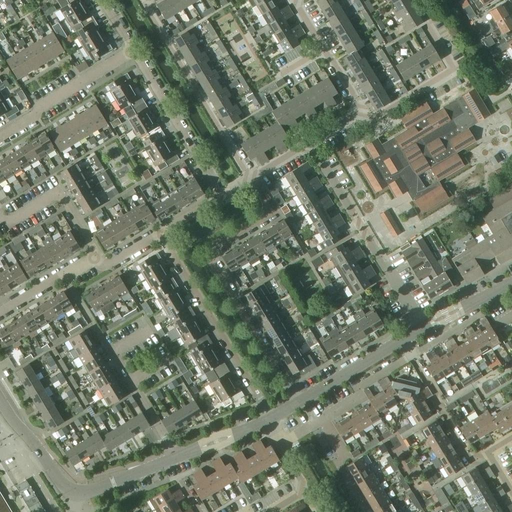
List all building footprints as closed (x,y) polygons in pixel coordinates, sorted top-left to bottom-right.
[(59,9),(65,18),(83,8),(78,0),(62,0),(57,3),(61,8),(59,9)] [(174,16),(164,0),(163,0),(155,5),(156,7),(165,21),(174,16)] [(176,0),(164,0),(174,16),(182,10),(176,0)] [(188,0),(176,0),(182,10),(191,5),(188,0)] [(252,8),(251,8),(257,18),(261,15),(276,6),(273,1),(275,0),(265,0),(256,6),(252,8)] [(319,0),(316,2),(321,11),(336,2),(335,0),(319,0)] [(395,8),(391,10),(394,15),(411,5),(408,0),(399,0),(392,4),(395,8)] [(462,0),(460,1),(459,2),(462,8),(464,7),(468,4),(465,0),(462,0)] [(468,0),(471,4),(474,3),(478,9),(483,6),(492,0),(468,0)] [(336,2),(321,11),(327,20),(342,11),(336,2)] [(47,9),(48,9),(45,4),(40,7),(43,12),(47,9)] [(479,27),(482,31),(508,15),(501,4),(490,11),(494,18),(479,27)] [(401,17),(403,22),(417,14),(411,5),(394,15),(397,20),(401,17)] [(261,15),(267,24),(290,10),(288,6),(279,11),(276,6),(261,15)] [(83,8),(65,18),(70,27),(73,33),(75,32),(94,20),(91,14),(88,16),(83,8)] [(287,25),(284,20),(293,15),(290,10),(267,24),(270,29),(267,31),(269,36),(273,34),(287,25)] [(342,11),(327,20),(332,29),(347,20),(342,11)] [(417,14),(403,22),(406,26),(402,28),(405,33),(422,23),(417,14)] [(511,22),(508,15),(482,31),(484,36),(499,27),(503,33),(511,27),(511,22)] [(77,38),(82,47),(100,36),(95,27),(97,25),(94,20),(75,32),(78,37),(77,38)] [(347,20),(332,29),(337,38),(352,28),(347,20)] [(176,26),(177,29),(171,32),(174,36),(180,32),(179,32),(183,30),(179,24),(176,26)] [(273,34),(278,43),(301,29),(299,25),(290,30),(287,25),(273,34)] [(352,28),(337,38),(343,46),(358,37),(352,28)] [(301,29),(278,43),(284,52),(299,44),(296,38),(304,33),(301,29)] [(479,33),(476,35),(479,40),(482,39),(485,37),(484,36),(482,31),(479,33)] [(52,32),(43,38),(54,56),(64,51),(52,32)] [(173,40),(178,49),(195,38),(193,34),(189,36),(186,32),(173,40)] [(496,53),(497,54),(508,48),(511,53),(511,52),(511,33),(498,42),(499,45),(494,49),(496,53)] [(66,37),(61,41),(64,46),(71,42),(68,36),(66,37)] [(100,36),(82,47),(88,56),(89,55),(92,60),(99,56),(100,56),(112,49),(108,43),(105,44),(100,36)] [(258,36),(253,39),(256,44),(261,41),(258,36)] [(358,37),(343,46),(348,55),(358,49),(363,46),(358,37)] [(43,38),(34,44),(45,62),(54,56),(43,38)] [(178,49),(184,58),(197,50),(194,45),(198,43),(195,38),(178,49)] [(4,43),(10,53),(13,51),(7,41),(4,43)] [(34,44),(24,49),(35,68),(45,62),(34,44)] [(432,44),(422,50),(431,64),(440,59),(441,59),(432,44)] [(24,49),(15,55),(26,74),(35,68),(24,49)] [(348,55),(344,58),(349,67),(363,58),(358,49),(348,55)] [(184,58),(189,67),(206,57),(204,53),(200,55),(197,50),(184,58)] [(422,50),(413,55),(422,70),(431,64),(422,50)] [(26,74),(15,55),(6,60),(5,61),(17,79),(26,74)] [(413,55),(405,60),(414,75),(422,70),(413,55)] [(189,67),(194,75),(208,67),(205,63),(209,60),(206,57),(189,67)] [(363,58),(349,67),(354,76),(369,67),(363,58)] [(414,75),(405,60),(396,66),(405,81),(414,75)] [(76,67),(79,72),(88,67),(85,61),(76,67)] [(194,75),(200,84),(217,74),(214,69),(210,71),(208,67),(194,75)] [(369,67),(354,76),(359,84),(374,76),(369,67)] [(109,91),(115,100),(133,89),(127,81),(130,79),(127,73),(114,81),(107,85),(110,90),(109,91)] [(200,84),(205,93),(218,85),(216,81),(220,78),(217,74),(200,84)] [(374,76),(359,84),(365,93),(379,84),(374,76)] [(275,82),(278,88),(285,83),(282,78),(275,82)] [(309,89),(318,104),(324,101),(329,109),(337,104),(332,96),(337,93),(327,78),(309,89)] [(236,81),(230,84),(232,89),(239,85),(236,80),(236,81)] [(258,93),(261,98),(277,88),(274,83),(258,93)] [(379,84),(365,93),(370,102),(385,93),(379,84)] [(205,93),(210,102),(227,92),(225,87),(221,89),(218,85),(205,93)] [(381,145),(377,138),(364,146),(371,159),(358,167),(374,193),(387,185),(395,198),(408,190),(410,194),(422,213),(448,198),(437,180),(464,165),(457,153),(477,141),(469,128),(472,126),(492,115),(476,88),(433,114),(425,101),(398,117),(406,130),(381,145)] [(121,108),(124,113),(144,101),(140,96),(138,98),(133,89),(115,100),(120,109),(121,108)] [(318,104),(309,89),(290,100),(300,116),(305,113),(310,121),(318,116),(313,108),(318,104)] [(210,102),(216,110),(229,102),(226,98),(230,96),(227,92),(210,102)] [(252,93),(245,97),(248,103),(251,101),(255,98),(254,96),(252,93)] [(385,93),(370,102),(376,111),(390,102),(385,93)] [(266,108),(252,116),(255,121),(271,112),(273,111),(265,99),(262,101),(266,108)] [(10,109),(4,100),(2,101),(0,102),(0,115),(3,114),(7,119),(8,118),(15,114),(19,112),(15,106),(10,109)] [(290,100),(271,112),(277,122),(281,127),(286,124),(292,132),(300,127),(294,119),(300,116),(290,100)] [(126,119),(132,129),(150,118),(145,109),(147,107),(144,101),(124,113),(128,119),(126,119)] [(229,102),(216,110),(221,119),(238,109),(241,107),(238,102),(231,106),(229,102)] [(95,105),(86,111),(97,129),(107,123),(96,105),(95,105)] [(238,109),(221,119),(226,128),(240,120),(237,116),(241,114),(238,109)] [(86,111),(77,116),(88,135),(97,129),(86,111)] [(107,116),(110,122),(116,119),(112,113),(107,116)] [(77,116),(67,122),(78,141),(88,135),(77,116)] [(139,137),(142,142),(161,130),(158,125),(155,126),(150,118),(132,129),(137,138),(139,137)] [(67,122),(58,128),(69,146),(78,141),(67,122)] [(287,137),(281,127),(277,122),(259,133),(268,148),(274,145),(279,154),(286,149),(281,141),(287,137)] [(69,146),(58,128),(49,134),(60,152),(69,146)] [(143,148),(149,157),(167,146),(162,138),(165,136),(161,130),(142,142),(145,147),(143,148)] [(45,133),(36,139),(46,155),(55,149),(45,133)] [(259,133),(240,144),(249,160),(254,157),(260,165),(268,160),(263,152),(268,148),(259,133)] [(36,139),(28,144),(38,160),(46,155),(36,139)] [(28,144),(20,149),(30,165),(38,160),(28,144)] [(167,146),(149,157),(155,167),(156,166),(159,171),(166,167),(179,159),(175,153),(173,155),(167,146)] [(20,149),(12,154),(22,170),(30,165),(20,149)] [(12,154),(4,159),(8,165),(13,175),(22,170),(12,154)] [(488,159),(493,166),(501,161),(497,154),(488,159)] [(4,159),(0,161),(0,170),(5,180),(13,175),(8,165),(4,159)] [(60,172),(65,181),(81,171),(76,163),(60,172)] [(306,164),(284,176),(290,185),(304,177),(301,172),(310,167),(307,163),(306,163),(306,164)] [(140,174),(145,181),(152,177),(147,170),(140,174)] [(65,181),(70,189),(86,179),(81,171),(65,181)] [(492,235),(476,244),(486,261),(494,256),(499,265),(511,256),(511,171),(503,177),(506,182),(507,183),(486,196),(494,209),(481,217),(492,235)] [(304,177),(290,185),(296,195),(318,181),(316,177),(307,182),(304,177)] [(193,178),(184,184),(194,199),(203,194),(193,178)] [(70,189),(75,197),(91,188),(86,179),(70,189)] [(318,181),(296,195),(301,204),(316,195),(313,191),(321,186),(318,181)] [(184,184),(176,189),(185,205),(194,199),(184,184)] [(75,197),(80,205),(96,196),(91,188),(75,197)] [(176,189),(167,194),(177,210),(185,205),(176,189)] [(167,194),(159,199),(168,215),(177,210),(167,194)] [(316,195),(301,204),(307,214),(330,200),(327,196),(319,201),(316,195)] [(0,203),(1,205),(10,199),(7,196),(0,200),(0,203)] [(96,196),(80,205),(85,214),(101,204),(96,196)] [(168,215),(159,199),(153,203),(150,199),(147,201),(149,205),(159,221),(168,215)] [(330,200),(307,214),(313,223),(327,214),(324,209),(332,204),(330,200)] [(144,202),(136,208),(146,224),(154,219),(144,202)] [(286,205),(280,208),(284,215),(290,212),(286,205)] [(136,208),(128,213),(138,229),(146,224),(136,208)] [(100,209),(94,213),(96,216),(98,218),(103,215),(101,212),(102,212),(100,209)] [(383,213),(379,215),(382,220),(390,215),(387,210),(383,213)] [(120,212),(117,214),(119,218),(129,234),(138,229),(128,213),(123,216),(120,212)] [(327,214),(313,223),(318,232),(341,219),(338,214),(330,219),(327,214)] [(390,215),(382,220),(392,238),(401,233),(390,215)] [(119,218),(111,223),(121,239),(129,234),(119,218)] [(341,219),(318,232),(324,241),(319,244),(319,245),(322,249),(338,240),(335,235),(338,233),(335,228),(343,223),(341,219)] [(283,220),(274,226),(283,241),(292,236),(283,220)] [(111,223),(103,228),(113,244),(121,239),(111,223)] [(113,244),(103,228),(101,224),(97,226),(99,230),(94,233),(104,249),(113,244)] [(274,226),(265,231),(275,246),(283,241),(274,226)] [(69,231),(61,236),(70,252),(79,247),(69,231)] [(265,231),(256,236),(266,252),(275,246),(265,231)] [(61,236),(53,241),(62,257),(70,252),(61,236)] [(256,236),(248,242),(257,257),(266,252),(256,236)] [(410,245),(410,246),(401,252),(402,254),(403,253),(423,285),(421,286),(430,300),(453,286),(448,279),(455,275),(445,257),(436,262),(422,238),(410,245)] [(42,243),(45,246),(54,262),(62,257),(53,241),(48,244),(46,241),(42,243)] [(259,260),(257,257),(248,242),(239,247),(248,262),(250,265),(259,260)] [(340,244),(324,254),(327,258),(328,259),(329,258),(335,267),(338,265),(361,252),(360,250),(358,247),(350,252),(347,247),(343,249),(340,244)] [(486,261),(476,244),(451,259),(463,280),(466,284),(483,274),(478,266),(486,261)] [(45,246),(36,251),(46,267),(54,262),(45,246)] [(239,247),(230,252),(238,265),(239,268),(248,262),(239,247)] [(313,249),(307,253),(310,258),(317,255),(313,249)] [(38,272),(46,267),(36,251),(31,255),(29,250),(26,252),(28,256),(38,272)] [(238,265),(230,252),(221,258),(230,273),(239,268),(238,265)] [(338,265),(335,267),(340,276),(358,266),(355,261),(363,256),(361,252),(338,265)] [(140,270),(146,280),(163,269),(158,261),(161,259),(157,253),(146,260),(138,264),(141,270),(140,270)] [(20,262),(30,277),(38,272),(28,256),(20,262)] [(315,260),(311,262),(314,269),(319,266),(315,260)] [(9,268),(18,284),(27,279),(17,263),(9,268)] [(8,284),(10,289),(18,284),(9,268),(6,265),(3,267),(5,270),(1,273),(8,284)] [(358,266),(340,276),(346,286),(349,284),(372,270),(369,266),(361,271),(358,266)] [(153,288),(156,293),(175,282),(171,276),(169,278),(163,269),(146,280),(151,289),(153,288)] [(349,284),(346,286),(352,295),(369,285),(366,280),(375,275),(372,270),(349,284)] [(130,278),(126,272),(121,275),(125,281),(130,278)] [(1,273),(0,273),(0,290),(2,294),(10,289),(8,284),(1,273)] [(119,276),(110,281),(120,297),(129,292),(119,276)] [(325,286),(330,283),(327,278),(322,281),(325,286)] [(110,281),(102,286),(112,302),(120,297),(110,281)] [(157,299),(163,309),(181,298),(175,289),(178,287),(175,282),(156,293),(159,298),(157,299)] [(245,295),(250,305),(269,293),(263,284),(245,295)] [(102,286),(94,291),(106,311),(114,306),(112,302),(102,286)] [(94,291),(85,296),(92,308),(95,312),(95,313),(100,310),(102,313),(106,311),(94,291)] [(336,292),(331,296),(334,300),(341,296),(338,291),(336,292)] [(63,292),(54,297),(60,307),(64,313),(67,317),(75,312),(73,308),(73,307),(63,292)] [(269,293),(250,305),(255,313),(271,304),(274,302),(269,293)] [(54,297),(46,302),(56,318),(64,313),(60,307),(54,297)] [(181,298),(163,309),(168,318),(170,317),(173,321),(192,310),(189,304),(186,306),(181,298)] [(46,302),(38,307),(48,323),(56,318),(46,302)] [(271,304),(255,313),(261,322),(276,313),(271,304)] [(38,307),(30,312),(40,328),(48,323),(38,307)] [(152,313),(149,308),(143,311),(147,317),(152,313)] [(373,309),(364,315),(374,330),(383,325),(373,309)] [(175,328),(180,337),(198,326),(193,318),(196,316),(192,310),(173,321),(176,327),(175,328)] [(362,311),(353,316),(356,320),(365,336),(374,330),(364,315),(362,311)] [(30,312),(22,317),(34,336),(37,334),(35,331),(40,328),(30,312)] [(276,313),(261,322),(266,331),(284,320),(281,315),(280,316),(279,313),(278,312),(276,313)] [(22,317),(14,322),(23,338),(28,335),(30,338),(34,336),(22,317)] [(486,329),(481,332),(491,348),(500,342),(485,318),(481,320),(486,329)] [(266,331),(271,340),(287,330),(286,330),(289,328),(284,320),(266,331)] [(304,320),(300,322),(299,323),(302,328),(307,325),(304,320)] [(356,320),(347,326),(356,341),(365,336),(356,320)] [(14,322),(5,327),(8,331),(17,347),(21,344),(19,341),(23,338),(14,322)] [(187,345),(190,350),(209,338),(206,333),(203,335),(198,326),(180,337),(186,346),(187,345)] [(340,326),(337,328),(348,346),(356,341),(347,326),(342,329),(340,326)] [(8,331),(5,327),(0,330),(0,337),(2,340),(0,341),(0,344),(3,350),(7,348),(12,344),(14,348),(17,347),(8,331)] [(471,327),(466,329),(481,353),(491,348),(481,332),(479,329),(474,333),(471,327)] [(337,328),(328,333),(330,336),(339,351),(348,346),(337,328)] [(467,340),(462,343),(472,359),(481,353),(466,329),(462,332),(467,340)] [(287,330),(271,340),(276,348),(295,337),(294,334),(292,334),(290,335),(287,330)] [(68,340),(73,349),(89,339),(84,331),(68,340)] [(498,334),(502,340),(507,336),(504,331),(498,334)] [(276,348),(282,357),(297,348),(294,342),(300,339),(297,335),(295,337),(276,348)] [(323,337),(319,339),(321,342),(330,357),(332,356),(339,351),(330,336),(324,339),(323,337)] [(192,356),(197,365),(215,354),(210,346),(213,344),(209,338),(190,350),(193,355),(192,356)] [(452,338),(448,340),(463,365),(472,359),(462,343),(457,346),(452,338)] [(73,349),(78,357),(94,347),(89,339),(73,349)] [(448,340),(443,343),(449,352),(444,354),(453,370),(460,366),(463,365),(448,340)] [(78,357),(83,365),(99,355),(94,347),(78,357)] [(282,357),(287,365),(302,356),(297,348),(282,357)] [(434,349),(429,352),(444,376),(453,370),(444,354),(439,357),(434,349)] [(444,376),(429,352),(425,354),(430,363),(425,366),(434,382),(444,376)] [(205,373),(208,378),(227,367),(223,361),(220,363),(215,354),(197,365),(203,374),(205,373)] [(302,356),(287,365),(292,374),(298,371),(302,376),(316,367),(313,362),(309,355),(306,356),(305,354),(303,356),(302,356)] [(99,355),(83,365),(88,373),(104,364),(99,355)] [(498,360),(489,366),(492,371),(496,369),(501,366),(501,365),(498,361),(498,360)] [(15,372),(21,381),(33,373),(28,364),(15,372)] [(93,381),(109,372),(104,364),(88,373),(84,376),(89,384),(93,381)] [(209,384),(215,394),(233,383),(227,374),(230,372),(227,367),(208,378),(211,383),(209,384)] [(479,370),(469,376),(473,382),(482,377),(479,370)] [(109,372),(93,381),(98,390),(114,380),(109,372)] [(21,381),(26,389),(39,381),(33,373),(21,381)] [(52,383),(58,380),(63,376),(61,373),(50,380),(52,383)] [(386,376),(377,381),(382,379),(394,400),(395,400),(396,402),(403,398),(407,380),(397,377),(396,382),(392,381),(390,382),(386,376)] [(469,376),(460,381),(464,388),(470,384),(473,382),(469,376)] [(382,379),(377,381),(378,382),(383,390),(378,393),(387,409),(397,403),(395,400),(394,400),(382,379)] [(98,390),(103,398),(119,388),(114,380),(98,390)] [(416,382),(407,380),(403,398),(407,399),(409,403),(429,391),(427,386),(425,388),(421,390),(419,387),(415,386),(416,382)] [(26,389),(31,397),(43,389),(39,381),(26,389)] [(233,383),(215,394),(220,403),(222,402),(225,407),(232,403),(244,396),(240,390),(238,391),(233,383)] [(364,390),(363,390),(368,400),(370,402),(371,402),(378,415),(379,414),(381,418),(382,417),(383,414),(382,413),(387,409),(378,393),(373,396),(368,388),(368,387),(364,390)] [(119,388),(103,398),(108,406),(124,397),(119,388)] [(31,397),(36,405),(48,398),(43,389),(31,397)] [(432,395),(429,391),(409,403),(405,405),(411,415),(426,405),(423,400),(428,397),(432,395)] [(472,391),(464,395),(467,399),(474,395),(472,391)] [(36,405),(41,414),(53,406),(48,398),(36,405)] [(511,400),(489,414),(497,426),(500,432),(511,425),(511,400)] [(194,401),(186,406),(194,419),(202,414),(194,401)] [(371,402),(370,402),(361,408),(371,423),(381,418),(379,414),(378,415),(371,402)] [(446,406),(448,411),(456,406),(453,402),(446,406)] [(432,415),(426,405),(411,415),(417,424),(432,415)] [(41,414),(46,422),(58,414),(53,406),(41,414)] [(186,406),(177,411),(185,424),(194,419),(186,406)] [(361,408),(352,413),(362,429),(371,423),(361,408)] [(177,411),(169,416),(177,429),(185,424),(177,411)] [(489,414),(487,411),(478,416),(487,431),(497,426),(489,414)] [(142,413),(134,417),(142,431),(150,426),(142,413)] [(352,413),(343,419),(353,435),(357,432),(361,437),(365,435),(361,429),(362,429),(352,413)] [(58,414),(46,422),(50,430),(63,422),(58,414)] [(177,429),(169,416),(161,421),(169,434),(177,429)] [(478,416),(468,422),(478,437),(487,431),(478,416)] [(134,417),(126,423),(134,436),(142,431),(134,417)] [(343,419),(333,425),(343,441),(353,435),(343,419)] [(420,429),(426,439),(441,430),(435,420),(420,429)] [(478,437),(468,422),(459,428),(468,443),(478,437)] [(126,423),(117,428),(125,441),(134,436),(126,423)] [(397,430),(399,435),(406,430),(403,426),(397,430)] [(117,428),(109,433),(117,446),(125,441),(117,428)] [(391,435),(388,430),(382,434),(384,439),(391,435)] [(426,439),(431,448),(447,439),(441,430),(426,439)] [(105,445),(98,432),(89,437),(97,450),(105,445)] [(109,433),(101,438),(105,445),(109,451),(117,446),(109,433)] [(89,437),(81,442),(89,455),(97,450),(89,437)] [(403,440),(407,447),(411,444),(407,437),(403,440)] [(376,438),(370,442),(372,446),(379,442),(376,438)] [(431,448),(437,457),(452,448),(447,439),(431,448)] [(260,440),(256,443),(269,465),(279,460),(270,445),(264,448),(260,440)] [(81,442),(73,447),(81,460),(89,455),(81,442)] [(372,446),(370,442),(363,446),(366,450),(372,446)] [(256,453),(251,456),(259,471),(269,465),(256,443),(251,445),(256,453)] [(378,446),(382,453),(387,450),(383,443),(378,446)] [(81,460),(73,447),(64,453),(72,465),(81,460)] [(437,457),(443,467),(458,457),(452,448),(437,457)] [(357,449),(351,453),(353,457),(360,454),(357,449)] [(410,452),(414,459),(418,456),(414,449),(410,452)] [(241,452),(237,454),(250,477),(259,471),(251,456),(246,459),(241,452)] [(241,482),(242,481),(250,477),(237,454),(233,457),(237,464),(232,468),(241,482)] [(385,458),(389,464),(394,462),(390,455),(385,458)] [(346,465),(352,474),(367,464),(362,456),(346,465)] [(418,456),(414,459),(418,465),(418,466),(422,463),(418,456)] [(458,457),(443,467),(449,476),(464,467),(458,457)] [(228,483),(238,477),(232,468),(229,462),(224,465),(220,458),(215,460),(228,483)] [(219,488),(228,483),(215,460),(211,463),(215,471),(210,474),(219,488)] [(394,462),(389,464),(393,471),(398,469),(394,462)] [(352,474),(357,483),(373,474),(367,464),(352,474)] [(461,477),(467,486),(491,471),(489,467),(479,473),(476,467),(461,477)] [(421,470),(425,477),(430,475),(425,468),(421,470)] [(209,494),(219,488),(210,474),(205,477),(201,469),(196,472),(209,494)] [(467,486),(472,496),(487,486),(484,481),(494,475),(491,471),(467,486)] [(200,500),(209,494),(196,472),(192,474),(197,482),(191,485),(200,500)] [(357,483),(363,493),(379,483),(373,474),(357,483)] [(397,477),(400,483),(405,480),(401,474),(397,477)] [(430,475),(425,477),(429,484),(434,481),(430,475)] [(44,511),(26,480),(15,486),(30,511),(44,511)] [(405,480),(400,483),(405,490),(409,487),(405,480)] [(251,496),(242,481),(237,485),(249,504),(261,497),(258,492),(251,496)] [(363,493),(369,502),(384,492),(379,483),(363,493)] [(443,487),(449,497),(454,493),(448,484),(443,487)] [(472,496),(478,505),(502,490),(500,486),(491,492),(487,486),(472,496)] [(435,492),(434,493),(437,497),(443,493),(441,488),(435,492)] [(167,489),(148,500),(154,509),(181,493),(178,489),(170,494),(167,489)] [(478,505),(482,511),(487,511),(499,505),(496,500),(505,494),(502,490),(478,505)] [(369,502),(374,511),(390,502),(384,492),(369,502)] [(408,495),(412,502),(417,499),(412,492),(408,495)] [(181,493),(154,509),(155,511),(170,511),(178,507),(175,502),(184,497),(181,493)] [(443,493),(437,497),(439,501),(446,497),(443,493)] [(0,511),(9,511),(0,495),(0,511)] [(446,497),(439,501),(441,505),(448,501),(446,497)] [(417,499),(412,502),(416,508),(420,506),(417,499)] [(448,501),(441,505),(444,508),(444,509),(451,505),(448,501)] [(285,511),(296,511),(305,507),(302,502),(285,511)] [(396,511),(399,510),(397,506),(394,508),(390,502),(374,511),(396,511)] [(462,502),(455,507),(458,511),(465,511),(468,511),(462,502)]
